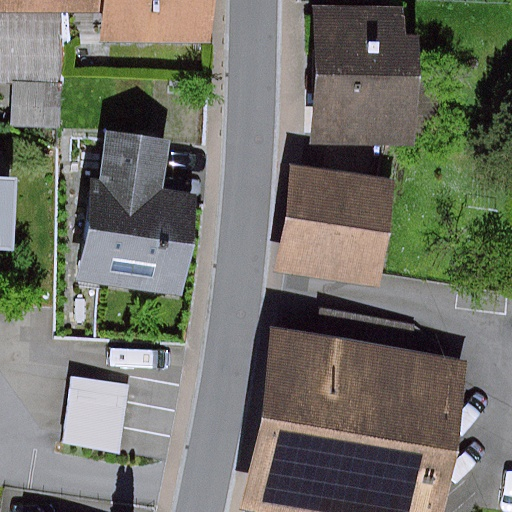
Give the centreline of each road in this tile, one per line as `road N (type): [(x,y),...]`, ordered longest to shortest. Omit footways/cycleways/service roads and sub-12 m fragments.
road 1 (residential): [(258,0),(234,332),(199,511)]
road 2 (unknown): [(184,412),(74,364),(0,354)]
